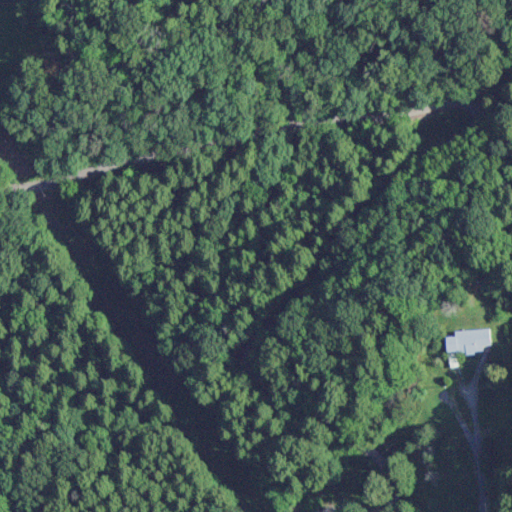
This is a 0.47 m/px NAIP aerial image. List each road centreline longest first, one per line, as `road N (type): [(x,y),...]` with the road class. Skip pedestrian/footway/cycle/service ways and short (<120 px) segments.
road 1 (residential): [(358,511),(381,502),(381,459),(295,416),(269,379),(274,352),(477,169),(477,126),(429,110),(253,126),(65,185),(0,177)]
road 2 (residential): [(172,0),(76,19),(42,0)]
